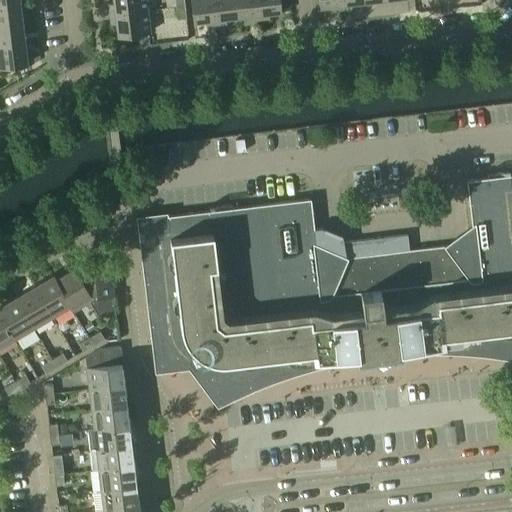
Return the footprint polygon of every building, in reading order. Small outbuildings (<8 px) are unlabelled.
[(0,0),(0,22),(22,20),(19,0),(0,0)] [(147,10),(146,0),(113,0),(114,4),(109,4),(110,14),(147,10)] [(186,8),(184,0),(176,0),(177,9),(186,8)] [(217,25),(213,0),(190,0),(194,22),(206,20),(206,26),(217,25)] [(237,17),(235,0),(213,0),(217,25),(227,23),(226,18),(237,17)] [(259,19),(257,0),(235,0),(237,17),(249,15),(249,21),(259,19)] [(279,0),(257,0),(259,19),(270,18),(269,13),(281,11),(279,0)] [(343,10),(341,0),(318,0),(320,7),(332,5),(333,11),(343,10)] [(364,2),(363,0),(341,0),(343,10),(353,8),(352,3),(364,2)] [(187,18),(186,8),(177,9),(178,19),(187,18)] [(150,32),(147,10),(110,14),(111,24),(116,24),(118,36),(150,32)] [(0,44),(25,41),(22,20),(0,22),(0,44)] [(0,67),(27,64),(25,41),(0,44),(0,67)] [(485,122),(511,119),(511,103),(484,107),(485,122)] [(511,175),(467,180),(478,277),(472,278),(448,245),(409,250),(408,234),(342,241),(342,236),(321,228),(314,229),(311,199),(140,219),(157,357),(196,352),(228,394),(251,383),(273,375),(294,368),(314,362),(336,356),(349,354),(355,347),(357,360),(402,355),(401,342),(408,347),(422,346),(444,346),(465,347),(488,349),(510,353),(511,352),(511,175)] [(417,205),(415,186),(403,188),(405,207),(417,205)] [(116,314),(111,265),(85,265),(85,267),(90,303),(97,316),(116,314)] [(90,303),(85,267),(77,267),(57,279),(54,275),(53,275),(74,312),(90,303)] [(74,312),(53,275),(34,286),(54,318),(70,309),(73,313),(74,312)] [(54,318),(34,286),(16,298),(35,329),(54,318)] [(35,329),(16,298),(0,306),(0,313),(17,341),(35,329)] [(0,350),(17,341),(0,313),(0,350)] [(104,339),(100,332),(89,338),(94,345),(104,339)] [(94,345),(89,338),(79,344),(83,352),(94,345)] [(89,389),(124,385),(119,346),(100,349),(85,358),(89,389)] [(56,367),(67,361),(63,354),(52,360),(56,367)] [(46,374),(56,367),(52,360),(41,366),(46,374)] [(30,383),(26,376),(15,382),(19,389),(30,383)] [(8,395),(19,389),(15,382),(4,388),(8,395)] [(43,385),(44,394),(53,393),(52,384),(43,385)] [(126,405),(124,385),(89,389),(91,409),(126,405)] [(54,404),(53,393),(44,394),(46,405),(54,404)] [(129,425),(126,405),(91,409),(93,430),(129,425)] [(57,424),(48,425),(49,435),(58,434),(57,424)] [(131,446),(129,425),(93,430),(88,430),(90,451),(96,450),(131,446)] [(59,444),(58,434),(49,435),(51,445),(59,444)] [(134,466),(131,446),(96,450),(90,451),(93,471),(98,470),(134,466)] [(54,476),(63,474),(60,454),(52,455),(54,476)] [(101,491),(136,486),(134,466),(98,470),(101,491)] [(64,485),(63,474),(54,476),(55,486),(64,485)] [(139,506),(136,486),(101,491),(103,511),(139,506)]
